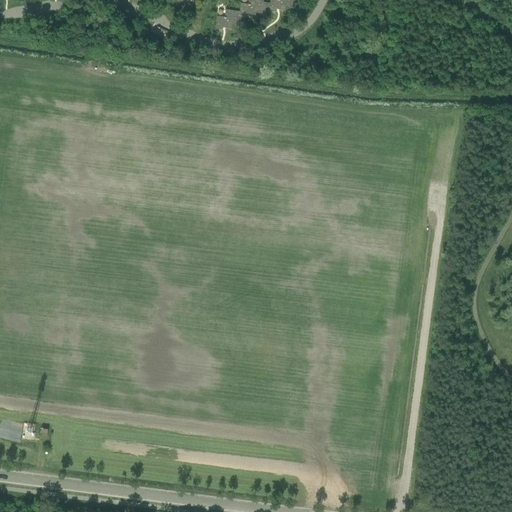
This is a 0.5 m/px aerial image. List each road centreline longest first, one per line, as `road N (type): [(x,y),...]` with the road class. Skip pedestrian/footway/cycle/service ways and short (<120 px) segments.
road 1 (tertiary): [(279,511),(0,476)]
road 2 (track): [(511,383),(480,331),(474,304),(485,264),(511,218)]
